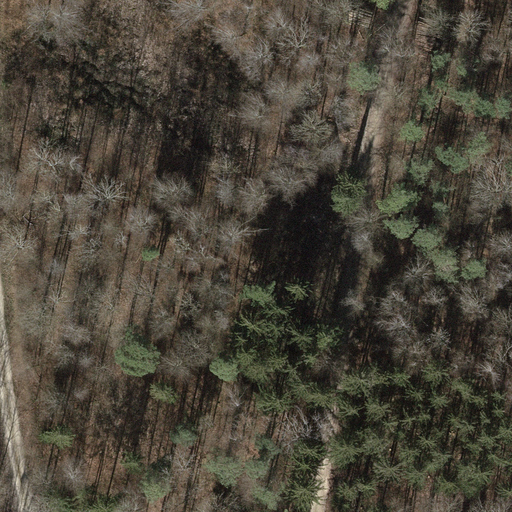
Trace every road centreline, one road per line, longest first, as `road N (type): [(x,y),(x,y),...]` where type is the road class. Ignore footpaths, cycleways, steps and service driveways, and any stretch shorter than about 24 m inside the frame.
road 1 (track): [(304,511),(360,96),(389,0)]
road 2 (track): [(0,373),(23,511)]
